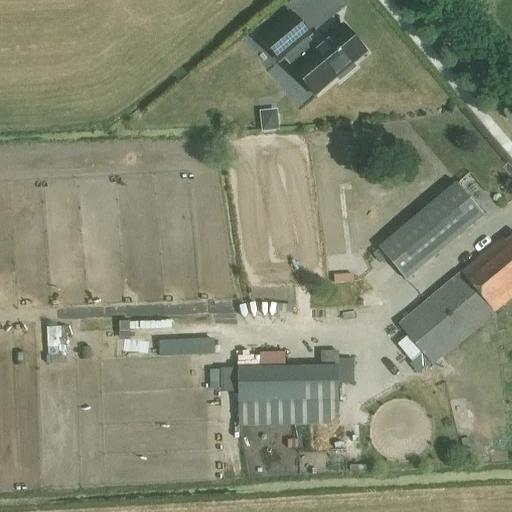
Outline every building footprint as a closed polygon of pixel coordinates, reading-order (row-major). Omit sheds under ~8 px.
[(307,38),(310,35),(292,14),(262,39),(280,61),(285,57),(293,67),(292,67),(315,95),(366,53),(343,25),(315,48),(307,38)] [(261,133),(279,131),(277,110),(259,112),(261,133)] [(379,248),(406,280),(483,216),(456,184),(379,248)] [(398,325),(432,365),(511,297),(511,236),(506,242),(502,238),(398,325)] [(239,427),(338,425),(338,367),(238,368),(239,427)]
